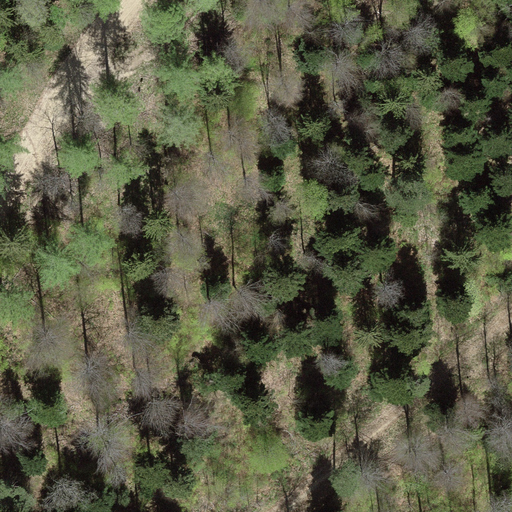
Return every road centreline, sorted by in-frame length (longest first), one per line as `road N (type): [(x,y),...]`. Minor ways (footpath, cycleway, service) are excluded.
road 1 (track): [(511,311),(276,511)]
road 2 (track): [(198,0),(72,79)]
road 3 (track): [(72,79),(30,133),(0,193)]
